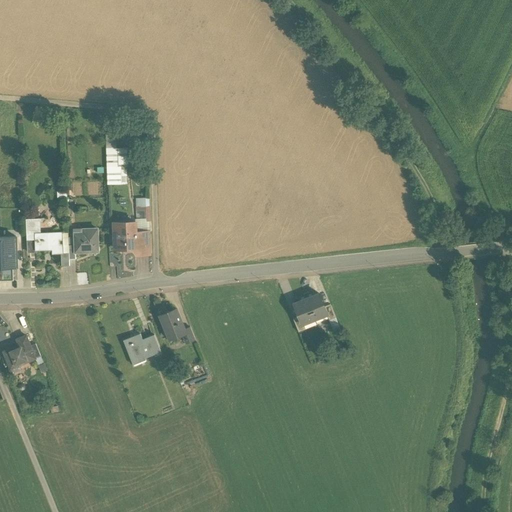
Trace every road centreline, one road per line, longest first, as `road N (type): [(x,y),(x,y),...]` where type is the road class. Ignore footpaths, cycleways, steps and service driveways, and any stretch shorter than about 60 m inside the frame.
road 1 (residential): [(0,299),(511,249)]
road 2 (track): [(158,283),(153,115),(0,101)]
road 3 (track): [(450,253),(445,217),(390,125),(287,0)]
road 4 (track): [(511,75),(470,163),(349,0)]
road 5 (track): [(0,371),(56,511)]
road 6 (track): [(511,374),(485,511)]
road 7 (track): [(153,115),(204,0)]
